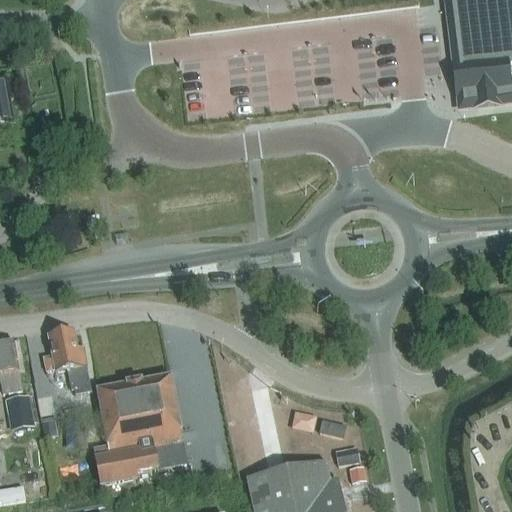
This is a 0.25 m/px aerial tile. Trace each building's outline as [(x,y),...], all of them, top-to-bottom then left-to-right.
[(511,0),(451,0),(460,70),(457,70),(460,97),(463,96),(465,110),(511,104),(511,0)] [(13,103),(9,82),(0,83),(0,130),(14,127),(10,103),(13,103)] [(77,353),(73,336),(48,341),(52,361),(44,363),(47,376),(54,375),(54,377),(68,374),(72,399),(92,395),(84,352),(77,353)] [(0,345),(0,378),(3,397),(22,394),(13,343),(0,345)] [(97,394),(108,450),(94,453),(101,489),(137,482),(136,476),(156,472),(157,475),(187,469),(169,380),(97,394)] [(42,424),(58,422),(54,392),(39,394),(42,424)] [(5,404),(11,434),(34,430),(29,400),(5,404)] [(316,435),(318,417),(295,414),(293,431),(316,435)] [(350,442),(353,425),(327,421),(324,438),(350,442)] [(41,426),(44,441),(57,439),(54,423),(41,426)] [(325,467),(247,483),(253,511),(343,511),(343,509),(336,505),(332,506),(330,496),(331,496),(325,467)] [(0,485),(0,511),(26,507),(23,483),(0,485)]
